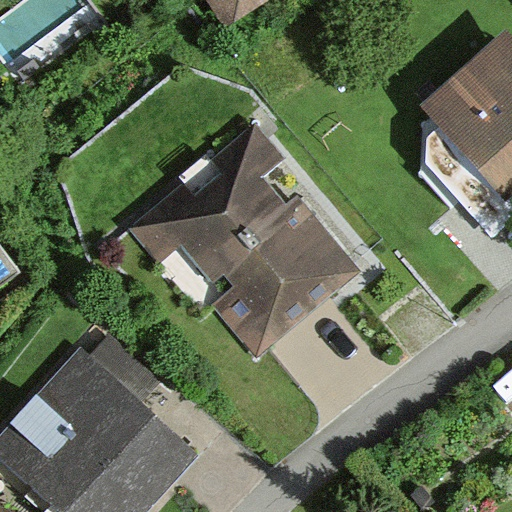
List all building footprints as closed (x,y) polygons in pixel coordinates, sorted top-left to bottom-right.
[(209,0),(224,23),(259,0),(209,0)] [(511,204),(502,193),(511,183),(511,61),(491,81),(478,67),(427,112),(438,124),(428,132),(425,164),(487,233),(511,210),(511,204)] [(178,246),(258,341),(336,275),(257,180),(277,163),(260,143),(141,242),(158,263),(178,246)] [(0,287),(16,275),(0,252),(0,287)] [(49,463),(27,487),(54,511),(142,511),(170,481),(130,444),(152,420),(135,404),(154,383),(108,342),(89,363),(76,351),(8,426),(49,463)]
